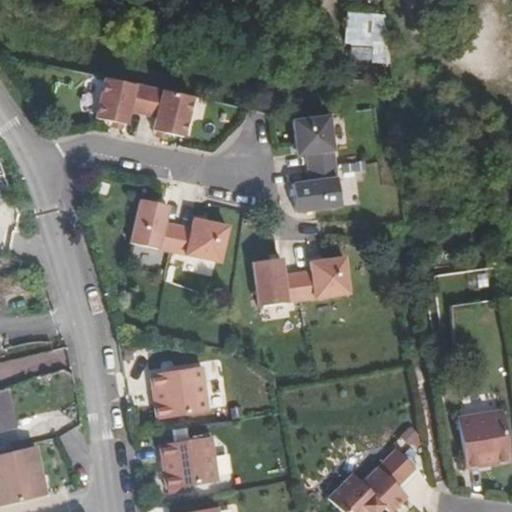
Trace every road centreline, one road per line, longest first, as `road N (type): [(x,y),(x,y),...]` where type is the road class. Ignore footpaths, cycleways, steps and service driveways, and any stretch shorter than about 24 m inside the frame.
road 1 (residential): [(105,511),(49,223),(21,173)]
road 2 (residential): [(316,231),(281,227),(262,180),(93,149),(21,173)]
